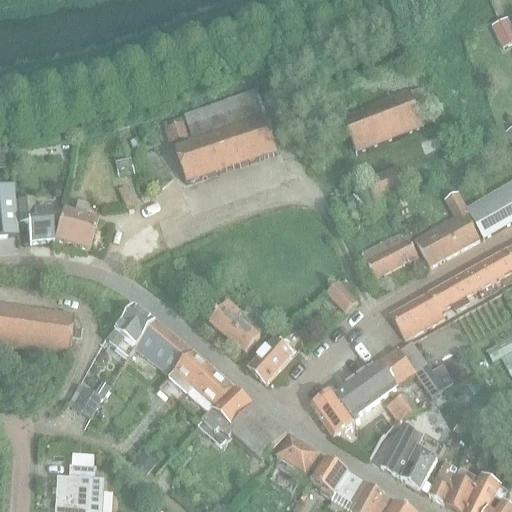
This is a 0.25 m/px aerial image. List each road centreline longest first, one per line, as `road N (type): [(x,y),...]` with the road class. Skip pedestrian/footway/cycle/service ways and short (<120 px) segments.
road 1 (residential): [(0,269),(51,267),(129,289),(271,413)]
road 2 (residential): [(271,413),(371,315),(511,238)]
road 3 (residential): [(271,413),(436,511)]
